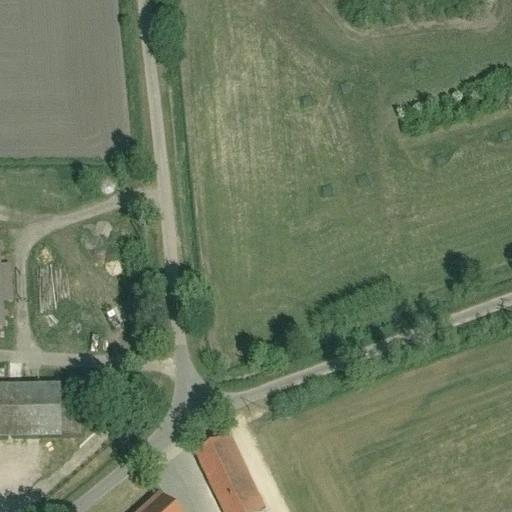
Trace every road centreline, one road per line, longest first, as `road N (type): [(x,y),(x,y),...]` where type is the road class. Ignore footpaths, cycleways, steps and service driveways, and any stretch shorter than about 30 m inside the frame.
road 1 (residential): [(192,415),(144,0)]
road 2 (residential): [(511,297),(192,415)]
road 3 (residential): [(192,415),(71,511)]
